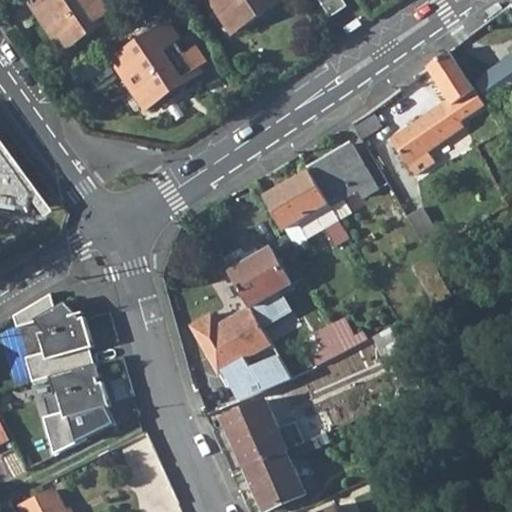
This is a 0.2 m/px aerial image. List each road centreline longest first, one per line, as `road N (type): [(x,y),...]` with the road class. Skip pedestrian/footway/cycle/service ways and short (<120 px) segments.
road 1 (residential): [(111,228),(456,0)]
road 2 (residential): [(217,511),(172,415),(111,228)]
road 3 (residential): [(111,228),(0,67)]
road 4 (residential): [(111,228),(0,295)]
